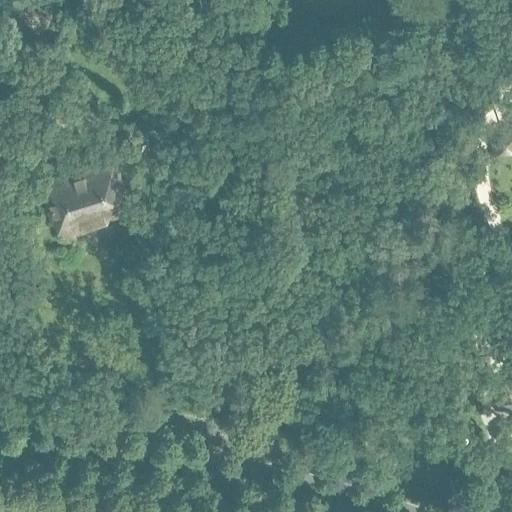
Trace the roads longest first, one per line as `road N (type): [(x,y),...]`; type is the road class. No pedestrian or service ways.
road 1 (unknown): [(0,409),(275,440),(508,511)]
road 2 (tertiary): [(394,511),(273,474),(168,454),(0,442)]
